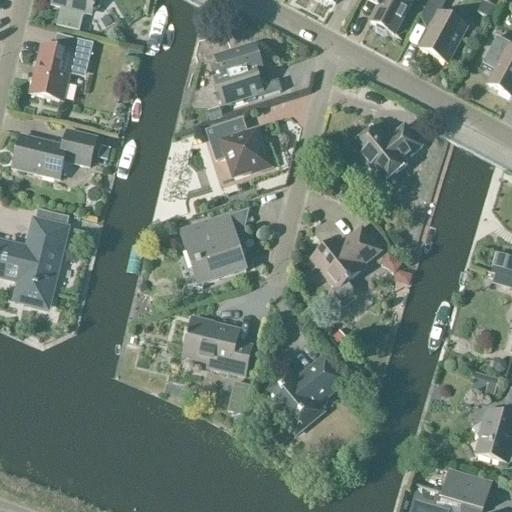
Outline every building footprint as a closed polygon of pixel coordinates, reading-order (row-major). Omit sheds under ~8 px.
[(53,0),(52,8),(61,10),(57,29),(66,31),(71,12),(80,14),(83,19),(99,9),(101,0),(53,0)] [(370,25),(394,38),(413,3),(407,0),(377,0),(382,3),(370,25)] [(433,27),(419,51),(447,67),(467,31),(439,16),(446,3),(440,0),(431,0),(420,20),(433,27)] [(31,97),(63,105),(72,68),(87,72),(93,46),(57,38),(57,39),(58,39),(55,52),(42,48),(31,97)] [(496,74),(488,88),(511,101),(511,100),(511,51),(510,50),(511,47),(497,39),(482,66),(496,74)] [(258,98),(259,101),(282,94),(278,83),(260,88),(256,77),(263,75),(254,48),(216,60),(224,87),(217,90),(223,109),(258,98)] [(211,125),(222,121),(219,110),(207,114),(211,125)] [(254,176),(271,170),(266,153),(263,153),(257,134),(249,137),(244,135),(240,123),(206,134),(216,165),(228,161),(234,180),(253,173),(254,176)] [(390,181),(407,167),(405,164),(422,149),(405,128),(387,142),(377,130),(372,135),(365,135),(361,139),(358,145),(353,150),(376,180),(374,181),(374,186),(379,193),(384,193),(391,188),(391,183),(390,181)] [(64,150),(21,140),(13,172),(59,183),(64,164),(89,170),(96,141),(67,134),(64,150)] [(193,290),(202,292),(203,287),(246,273),(246,272),(229,220),(233,219),(232,217),(180,235),(181,236),(187,253),(191,252),(198,269),(193,290)] [(0,279),(17,284),(12,303),(44,311),(51,307),(54,291),(52,291),(67,232),(35,224),(30,244),(33,249),(26,253),(25,252),(0,245),(0,279)] [(336,243),(312,262),(337,293),(333,296),(332,304),(338,311),(346,311),(357,302),(358,294),(351,285),(362,275),(358,271),(379,254),(361,232),(341,249),(336,243)] [(511,260),(496,256),(492,269),(511,274),(511,260)] [(390,258),(382,268),(391,274),(398,274),(403,267),(390,258)] [(213,325),(192,321),(183,359),(184,359),(185,358),(209,364),(208,371),(245,380),(252,349),(237,346),(239,335),(238,335),(238,336),(212,330),(213,325)] [(310,426),(323,415),(315,406),(345,382),(325,358),(293,385),(286,376),(289,374),(288,373),(263,394),(279,412),(276,415),(292,435),(307,422),(310,426)] [(494,365),(492,370),(495,375),(500,376),(505,374),(507,368),(504,364),(499,362),(494,365)] [(499,382),(474,375),(472,383),(487,388),(485,396),(494,398),(499,382)] [(235,386),(228,415),(243,419),(250,390),(235,386)] [(511,406),(508,406),(504,417),(488,413),(488,414),(489,414),(485,426),(483,426),(474,432),(479,441),(481,442),(476,458),(475,457),(475,458),(508,468),(508,467),(511,464),(511,449),(511,450),(511,448),(511,406)] [(460,511),(483,511),(487,499),(491,487),(450,476),(443,503),(452,505),(461,508),(460,511)]
